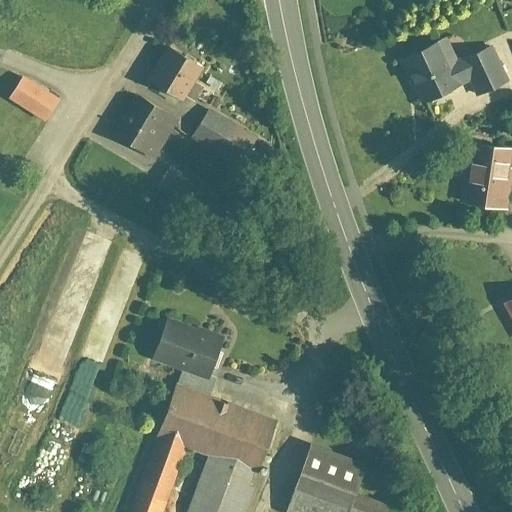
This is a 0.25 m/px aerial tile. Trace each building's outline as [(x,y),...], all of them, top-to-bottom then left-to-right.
[(464,84),(473,80),(481,99),(511,86),(511,81),(497,44),(464,57),(468,68),(459,72),(448,45),(405,62),(423,106),(465,88),(464,84)] [(170,52),(152,83),(186,102),(203,71),(170,52)] [(28,81),(14,103),(50,126),(64,104),(28,81)] [(142,87),(114,141),(156,163),(184,109),(142,87)] [(211,109),(196,138),(240,161),(255,131),(211,109)] [(511,150),(468,145),(461,204),(511,210),(511,207),(511,150)] [(174,169),(160,189),(193,211),(206,190),(174,169)] [(511,303),(503,309),(511,324),(511,303)] [(174,314),(156,362),(216,385),(234,337),(174,314)] [(214,459),(194,511),(246,511),(260,476),(264,478),(283,427),(176,388),(157,438),(162,439),(135,511),(164,511),(188,449),(214,459)] [(371,466),(315,445),(290,511),(394,511),(396,508),(360,495),(371,466)]
